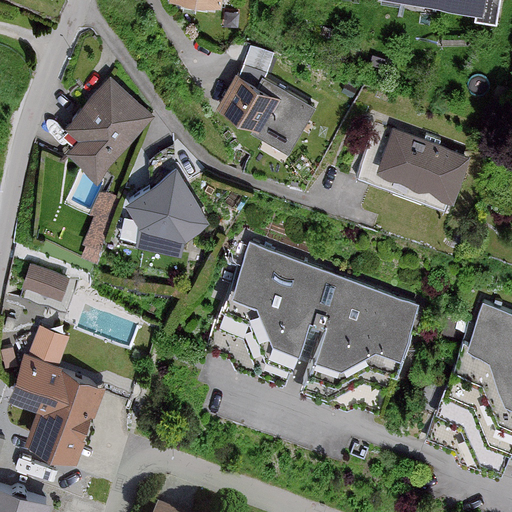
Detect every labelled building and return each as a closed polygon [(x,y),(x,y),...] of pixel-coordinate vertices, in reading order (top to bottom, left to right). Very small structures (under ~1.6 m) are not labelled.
[(293,154),(319,106),(264,77),(261,82),(240,71),(222,104),(258,123),(253,133),(293,154)] [(111,76),(68,122),(82,135),(70,147),(99,174),(154,117),(111,76)] [(381,170),(458,197),(473,155),(396,127),(381,170)] [(185,254),(189,235),(215,219),(182,166),(131,198),(146,222),(141,245),(185,254)] [(382,409),(422,304),(254,241),(236,288),(230,285),(208,344),(382,409)] [(69,278),(32,265),(26,283),(63,296),(69,278)] [(511,470),(511,310),(487,302),(473,342),(464,339),(428,441),(511,470)] [(73,337),(42,325),(32,351),(29,350),(13,394),(41,404),(29,439),(82,458),(110,382),(63,364),(73,337)] [(53,511),(57,501),(0,483),(0,511),(53,511)]
